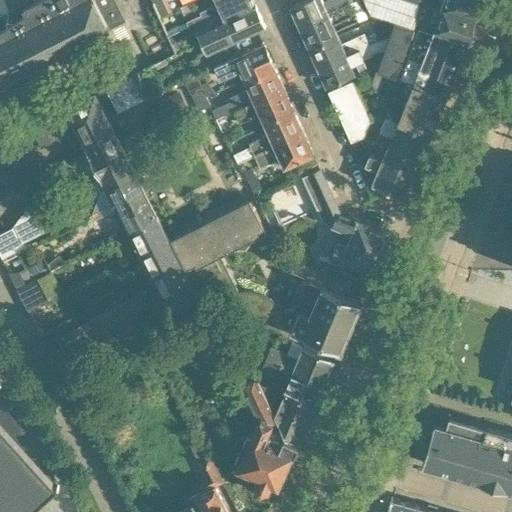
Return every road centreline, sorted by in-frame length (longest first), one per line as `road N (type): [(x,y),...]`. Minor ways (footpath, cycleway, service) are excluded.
road 1 (tertiary): [(325,511),(437,230)]
road 2 (unclassified): [(267,0),(352,189),(437,230)]
road 3 (tertiary): [(437,230),(511,20)]
road 4 (unclassified): [(115,511),(37,360)]
